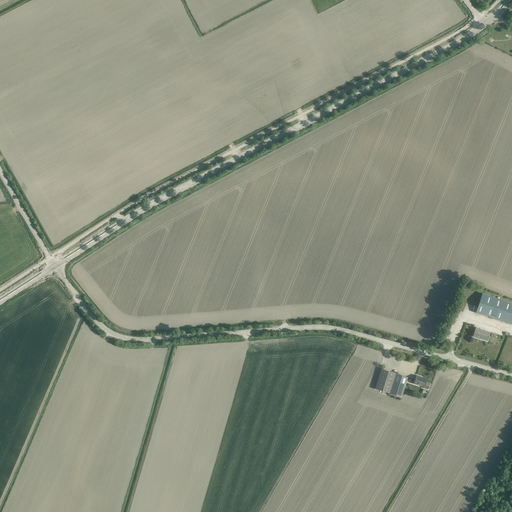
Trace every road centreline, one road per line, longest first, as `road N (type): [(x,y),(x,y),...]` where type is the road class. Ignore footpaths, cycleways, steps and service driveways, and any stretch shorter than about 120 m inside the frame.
road 1 (unclassified): [(54,265),(118,336),(331,328),(511,375)]
road 2 (secondary): [(54,265),(150,204),(484,24)]
road 3 (track): [(388,511),(472,364)]
